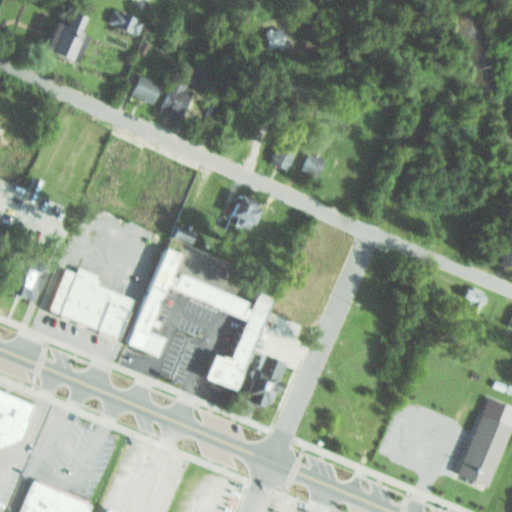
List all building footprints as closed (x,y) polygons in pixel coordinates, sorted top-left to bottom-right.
[(78,15),(57,62),(25,48),(41,11),(50,15),(57,6),(78,15)] [(134,33),(101,20),(106,8),(112,11),(117,9),(128,14),(128,18),(138,22),(134,33)] [(262,32),(266,50),(283,46),(279,28),(262,32)] [(186,75),(197,80),(203,70),(192,64),(186,75)] [(141,100),(150,82),(130,73),(121,90),(141,100)] [(150,110),(164,78),(177,83),(175,87),(182,90),(170,119),(150,110)] [(278,167),(296,131),(277,121),(259,157),(278,167)] [(310,178),(319,161),(299,151),(290,169),(310,178)] [(247,197),(225,189),(211,223),(234,232),(247,197)] [(240,226),(248,230),(260,204),(239,194),(224,227),(237,233),(240,226)] [(182,241),(160,230),(166,217),(188,228),(182,241)] [(511,241),(511,235),(499,230),(489,255),(504,261),(511,241)] [(497,262),(511,268),(511,242),(511,245),(505,243),(497,262)] [(119,342),(158,245),(175,252),(168,271),(245,303),(251,287),(269,294),(230,390),(193,375),(204,349),(221,356),(237,318),(158,286),(145,317),(155,321),(152,328),(142,324),(139,331),(153,337),(147,353),(119,342)] [(23,249),(43,258),(38,269),(45,272),(32,303),(5,292),(23,249)] [(62,269),(74,274),(77,267),(98,276),(94,285),(111,292),(108,299),(129,308),(115,341),(44,311),(62,269)] [(467,310),(474,292),(454,284),(447,302),(467,310)] [(461,297),(467,300),(464,308),(477,313),(484,294),(465,287),(461,297)] [(511,327),(511,303),(505,301),(495,326),(510,332),(511,327)] [(232,395),(252,351),(279,363),(259,407),(232,395)] [(0,392),(32,407),(19,446),(0,452),(0,392)] [(511,407),(478,487),(445,474),(480,393),(511,407)] [(10,511),(25,478),(83,503),(79,511),(10,511)] [(506,511),(511,511),(511,490),(503,511),(506,511)]
